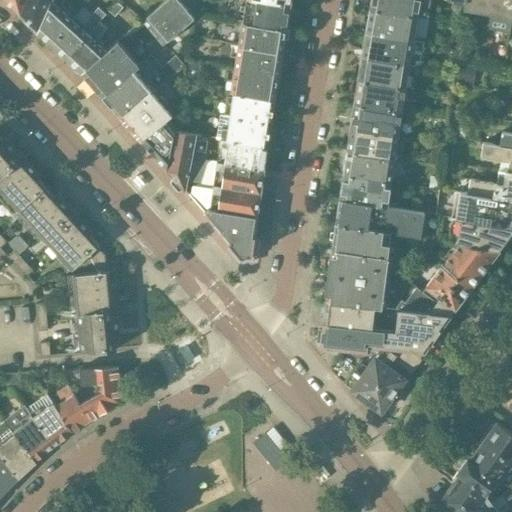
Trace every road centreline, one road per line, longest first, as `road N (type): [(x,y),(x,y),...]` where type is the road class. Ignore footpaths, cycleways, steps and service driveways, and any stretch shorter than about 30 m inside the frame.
road 1 (residential): [(257,346),(0,71)]
road 2 (residential): [(330,0),(288,277),(280,311),(257,346)]
road 3 (residential): [(24,511),(99,446),(257,346)]
road 4 (residential): [(383,486),(511,309)]
road 5 (residential): [(383,486),(257,346)]
